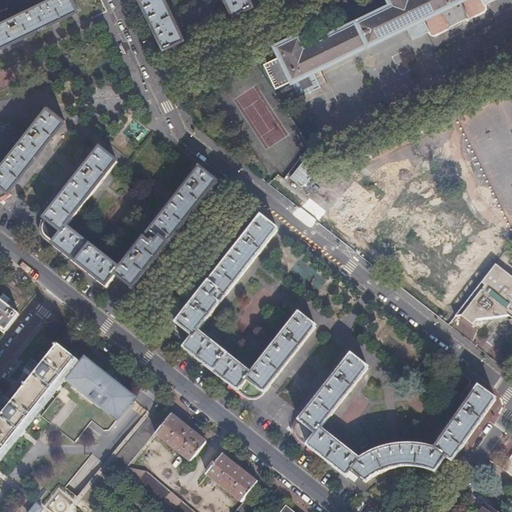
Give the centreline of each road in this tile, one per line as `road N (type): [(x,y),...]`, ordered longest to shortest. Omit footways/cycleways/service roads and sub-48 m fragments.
road 1 (residential): [(252,190),(511,391)]
road 2 (tertiary): [(127,342),(342,511)]
road 3 (residential): [(127,342),(252,190)]
road 4 (residential): [(152,74),(309,0)]
road 5 (residential): [(252,190),(180,133),(152,74)]
road 6 (residential): [(441,511),(511,410)]
